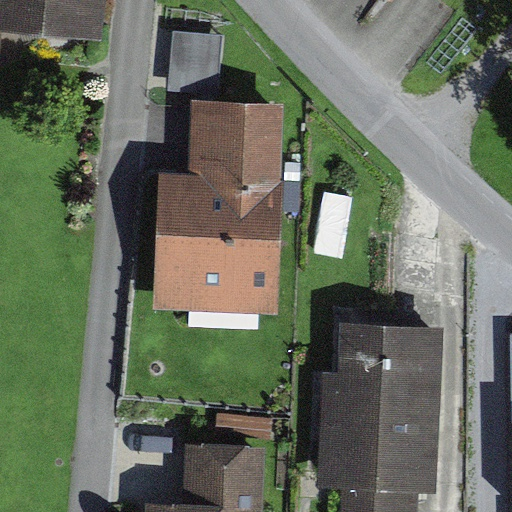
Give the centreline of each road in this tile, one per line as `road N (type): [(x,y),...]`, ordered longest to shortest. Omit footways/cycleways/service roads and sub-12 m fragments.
road 1 (unknown): [(139,0),(89,511)]
road 2 (residential): [(268,0),(358,95),(511,227)]
road 3 (unknown): [(440,165),(511,67)]
